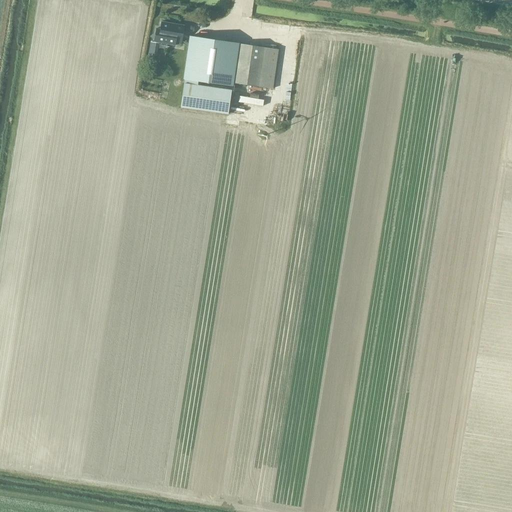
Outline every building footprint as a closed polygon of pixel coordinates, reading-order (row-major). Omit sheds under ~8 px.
[(282,23),(283,17),(267,15),(266,21),(282,23)] [(156,28),(154,42),(175,46),(175,44),(181,45),(185,26),(161,21),(160,29),(156,28)] [(190,36),(186,65),(184,79),(184,83),(180,108),(228,115),(231,90),(195,85),(196,81),(233,87),(239,44),(190,36)] [(273,89),(279,50),(240,44),(235,83),(273,89)] [(241,94),(240,101),(264,105),(265,98),(241,94)]
